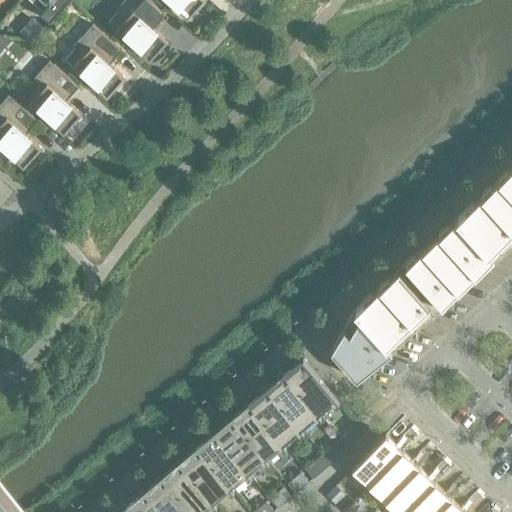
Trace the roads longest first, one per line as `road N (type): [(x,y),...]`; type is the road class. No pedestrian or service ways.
road 1 (residential): [(248,0),(197,56),(31,201),(5,220),(0,215)]
road 2 (residential): [(398,382),(511,494)]
road 3 (residential): [(398,382),(511,282)]
